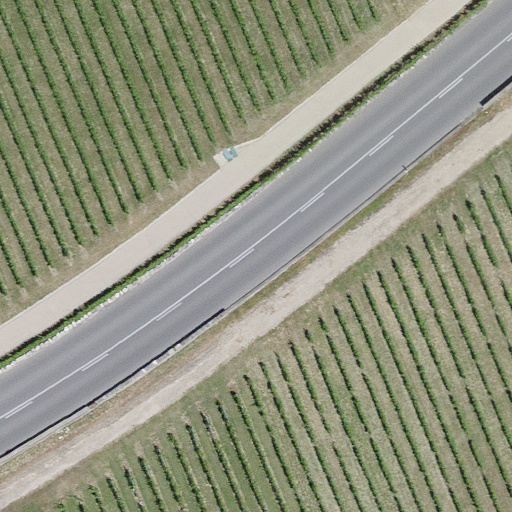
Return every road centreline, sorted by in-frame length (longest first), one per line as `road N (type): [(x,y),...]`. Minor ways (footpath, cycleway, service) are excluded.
road 1 (secondary): [(511,43),(240,270),(0,421)]
road 2 (track): [(511,121),(139,414),(0,498)]
road 3 (track): [(0,343),(71,301),(449,0)]
